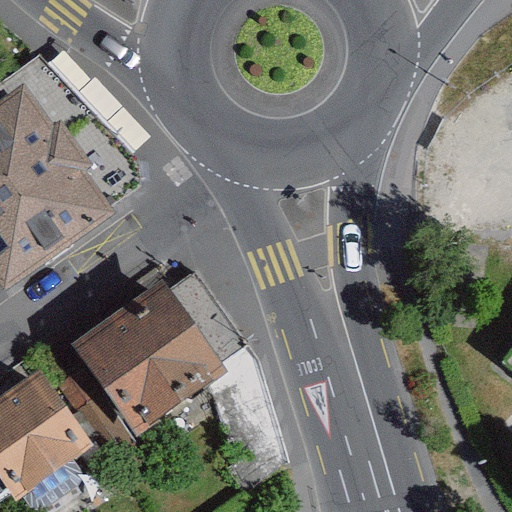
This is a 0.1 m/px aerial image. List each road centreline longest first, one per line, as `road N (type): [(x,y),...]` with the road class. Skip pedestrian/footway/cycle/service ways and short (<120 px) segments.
road 1 (tertiary): [(302,157),(315,252),(391,511)]
road 2 (residential): [(229,148),(143,242),(0,347)]
road 3 (tertiary): [(302,157),(336,144),(364,119),(382,87),(382,15)]
road 4 (tertiary): [(173,21),(169,58),(178,95),(199,126),(229,148)]
